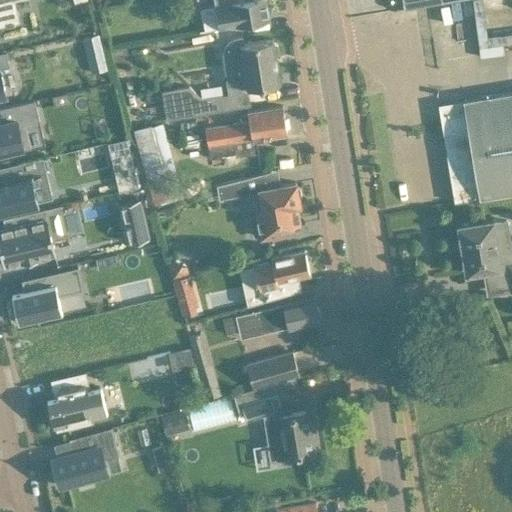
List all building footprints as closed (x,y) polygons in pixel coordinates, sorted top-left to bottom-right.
[(0,0),(0,11),(15,8),(13,0),(0,0)] [(240,0),(232,1),(214,4),(217,27),(236,24),(250,22),(269,19),(266,0),(240,0)] [(109,7),(98,9),(99,18),(110,17),(109,7)] [(99,33),(85,37),(89,54),(103,51),(99,33)] [(162,89),(167,116),(218,109),(216,95),(235,92),(243,86),(247,86),(247,87),(259,85),(279,82),(272,38),(244,43),(243,36),(231,38),(227,41),(224,45),(223,50),(222,54),(228,91),(202,96),(190,84),(162,89)] [(0,94),(9,93),(3,67),(10,65),(6,50),(0,51),(0,94)] [(439,103),(445,136),(455,200),(479,196),(479,198),(511,191),(511,90),(463,98),(463,99),(439,103)] [(67,91),(53,94),(55,104),(69,101),(67,91)] [(0,121),(0,154),(31,147),(25,123),(40,119),(35,99),(0,106),(0,117),(1,121),(0,121)] [(250,121),(206,128),(208,145),(209,155),(235,152),(236,154),(254,152),(252,139),(287,133),(283,105),(248,111),(250,121)] [(163,121),(134,129),(155,203),(183,195),(163,121)] [(3,180),(0,180),(0,209),(37,201),(32,177),(37,175),(38,177),(42,176),(41,174),(47,173),(43,156),(0,166),(3,180)] [(133,162),(115,166),(120,190),(138,186),(133,162)] [(269,170),(217,184),(218,193),(219,197),(247,192),(251,215),(257,213),(262,236),(283,233),(282,226),(300,223),(296,204),(300,204),(296,181),(272,186),(269,170)] [(217,184),(203,187),(205,196),(218,193),(217,184)] [(128,241),(148,237),(139,198),(118,202),(128,241)] [(0,253),(2,253),(5,264),(23,260),(23,261),(38,258),(37,256),(55,252),(53,240),(68,237),(61,204),(14,214),(14,215),(17,224),(6,226),(0,227),(0,253)] [(511,251),(499,254),(493,218),(459,224),(467,271),(501,265),(508,263),(511,288),(511,251)] [(252,265),(256,284),(244,287),(248,304),(301,289),(298,275),(310,273),(305,249),(271,257),(272,261),(269,262),(269,259),(254,262),(255,265),(252,265)] [(117,253),(96,258),(98,268),(119,263),(117,253)] [(170,261),(169,261),(173,278),(189,273),(187,267),(181,263),(176,259),(170,261)] [(24,290),(12,292),(16,311),(17,311),(19,320),(50,313),(62,310),(59,295),(57,289),(81,284),(77,267),(78,267),(78,265),(21,278),(24,290)] [(173,280),(181,306),(193,303),(196,312),(202,310),(192,274),(173,280)] [(175,294),(156,298),(166,343),(186,338),(175,294)] [(284,303),(223,317),(226,332),(240,330),(271,323),(273,331),(289,326),(300,324),(319,319),(314,295),(294,300),(284,303)] [(193,303),(181,306),(184,316),(196,312),(193,303)] [(50,340),(25,346),(31,373),(41,370),(43,380),(51,379),(86,370),(98,367),(98,365),(94,366),(89,343),(93,342),(87,319),(47,329),(50,340)] [(204,331),(189,336),(199,367),(213,363),(204,331)] [(192,346),(170,351),(175,370),(196,365),(192,346)] [(292,348),(247,361),(254,387),(273,381),(294,376),(299,374),(292,348)] [(213,363),(199,367),(208,398),(222,394),(213,363)] [(51,379),(56,403),(50,404),(56,430),(90,422),(89,416),(106,412),(100,386),(90,388),(86,370),(51,379)] [(254,387),(234,393),(238,408),(243,407),(247,419),(263,415),(273,412),(274,417),(271,417),(274,441),(268,443),(272,466),(291,463),(289,455),(318,450),(316,432),(309,433),(305,411),(283,414),(273,381),(254,387)] [(186,411),(163,417),(167,434),(190,428),(186,411)] [(54,457),(62,485),(108,472),(104,458),(120,454),(113,426),(73,437),(76,451),(54,457)] [(164,444),(153,447),(156,459),(167,455),(164,444)] [(228,485),(215,488),(221,511),(234,507),(228,485)] [(296,505),(277,508),(277,511),(317,511),(316,502),(296,505)]
